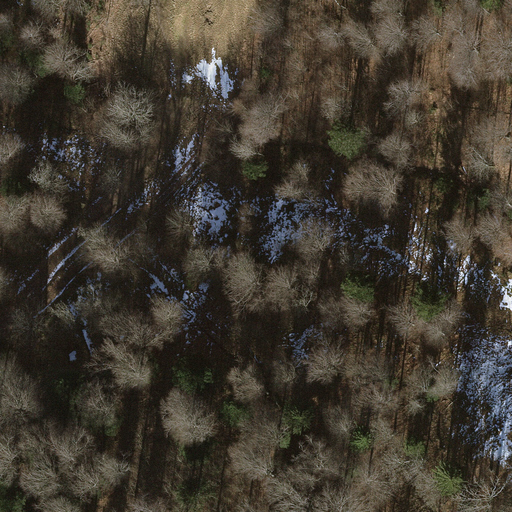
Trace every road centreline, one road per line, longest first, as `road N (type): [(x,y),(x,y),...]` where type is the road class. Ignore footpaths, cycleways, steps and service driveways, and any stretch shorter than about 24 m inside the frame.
road 1 (track): [(0,326),(49,298),(161,204),(219,128),(278,0)]
road 2 (track): [(0,320),(148,162),(182,85)]
